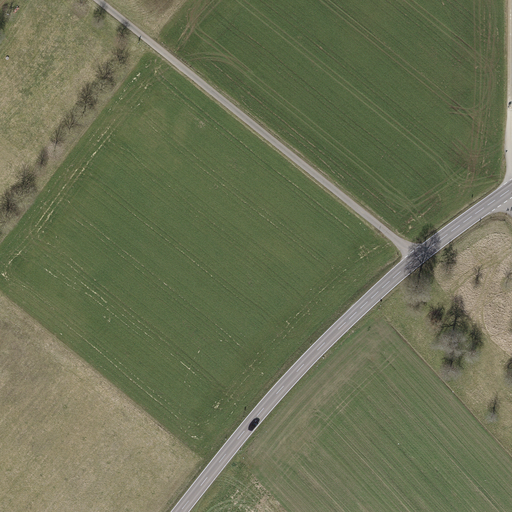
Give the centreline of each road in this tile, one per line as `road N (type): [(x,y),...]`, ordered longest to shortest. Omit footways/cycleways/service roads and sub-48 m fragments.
road 1 (secondary): [(179,511),(318,349),(418,257),(511,187)]
road 2 (track): [(418,257),(99,0)]
